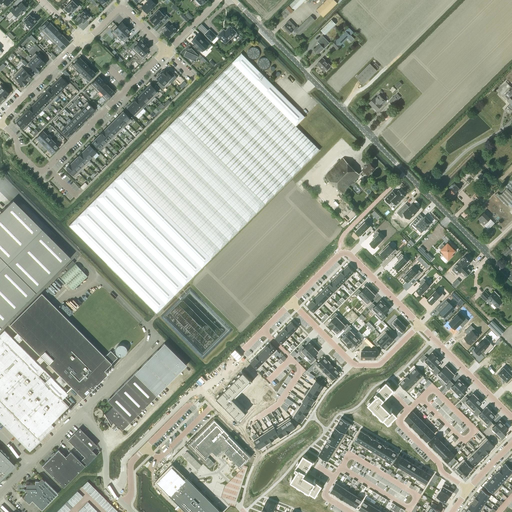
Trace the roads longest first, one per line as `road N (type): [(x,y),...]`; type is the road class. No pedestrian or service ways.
road 1 (unclassified): [(511,279),(233,0)]
road 2 (residential): [(1,121),(20,155),(44,171),(128,86)]
road 3 (residential): [(290,303),(362,364),(379,364),(418,325)]
road 4 (unknown): [(99,277),(0,182)]
road 5 (residential): [(418,325),(511,417)]
road 6 (residential): [(290,303),(200,392)]
